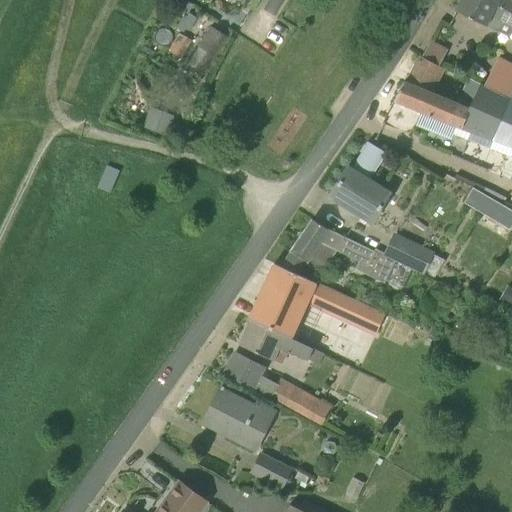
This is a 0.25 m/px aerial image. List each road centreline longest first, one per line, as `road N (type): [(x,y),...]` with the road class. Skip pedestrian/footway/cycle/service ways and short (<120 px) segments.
road 1 (residential): [(69,511),(423,0)]
road 2 (track): [(59,114),(76,131),(177,155),(286,203)]
road 3 (track): [(0,241),(59,114)]
road 4 (track): [(108,0),(59,114)]
